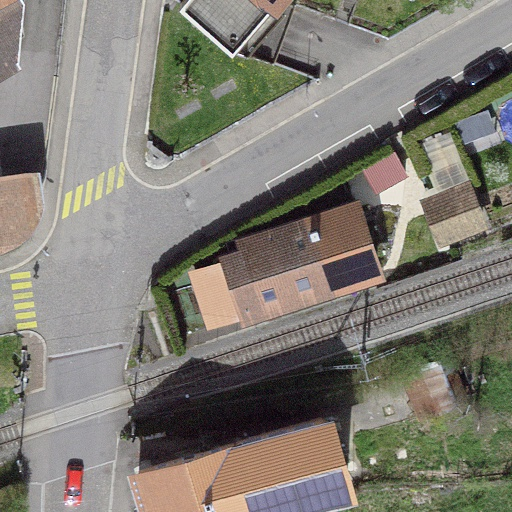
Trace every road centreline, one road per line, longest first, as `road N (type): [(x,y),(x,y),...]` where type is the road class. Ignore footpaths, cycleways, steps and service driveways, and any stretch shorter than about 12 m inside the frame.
road 1 (residential): [(511,18),(87,277)]
road 2 (residential): [(87,277),(115,0)]
road 3 (residential): [(74,511),(87,277)]
